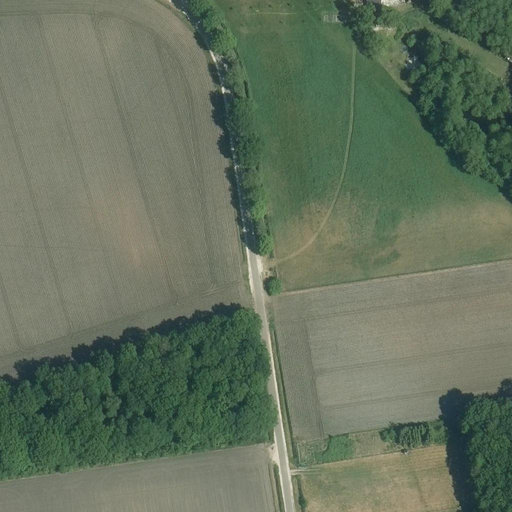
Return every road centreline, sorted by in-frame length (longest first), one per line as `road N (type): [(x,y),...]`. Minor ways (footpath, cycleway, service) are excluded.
road 1 (unclassified): [(290,511),(225,77),(202,27),(178,0)]
road 2 (track): [(0,391),(260,308)]
